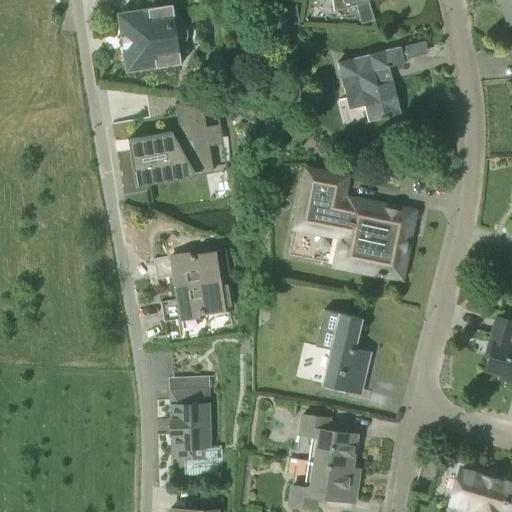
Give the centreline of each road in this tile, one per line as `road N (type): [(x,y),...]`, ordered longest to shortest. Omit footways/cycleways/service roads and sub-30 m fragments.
road 1 (unclassified): [(140,511),(137,319),(79,0)]
road 2 (residential): [(410,410),(459,228),(467,160),(463,65),(449,0)]
